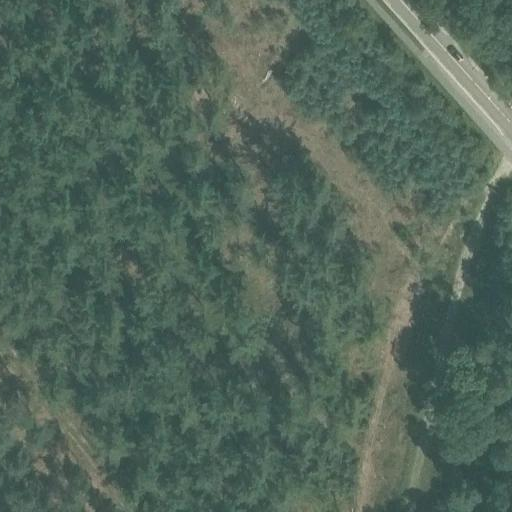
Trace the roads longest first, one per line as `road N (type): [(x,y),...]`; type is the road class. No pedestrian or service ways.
road 1 (track): [(509,154),(458,280),(405,511)]
road 2 (primary): [(511,125),(399,0)]
